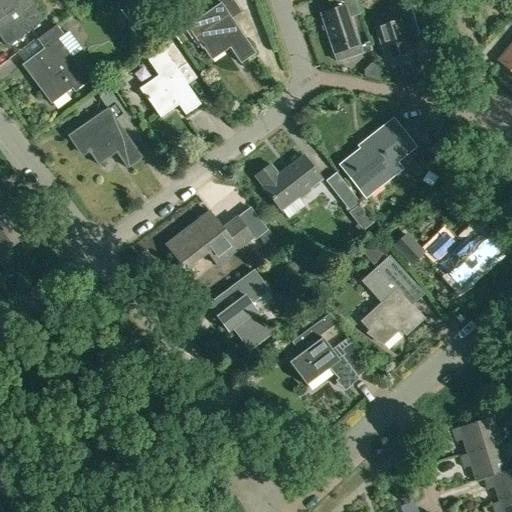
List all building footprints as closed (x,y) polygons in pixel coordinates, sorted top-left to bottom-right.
[(0,0),(0,36),(7,45),(42,19),(28,0),(0,0)] [(133,0),(120,10),(130,23),(146,12),(136,0),(133,0)] [(229,48),(240,64),(255,53),(232,19),(241,13),(232,0),(217,0),(220,4),(188,26),(211,60),(229,48)] [(328,0),(331,10),(321,13),(332,46),(337,61),(371,50),(368,41),(358,44),(357,38),(350,17),(360,14),(355,0),(328,0)] [(402,0),(409,22),(423,18),(421,14),(425,13),(421,0),(402,0)] [(387,60),(392,66),(411,60),(410,53),(412,52),(402,20),(376,28),(387,60)] [(152,29),(160,42),(171,35),(163,22),(152,29)] [(21,66),(50,103),(72,88),(75,92),(89,81),(58,40),(63,36),(55,26),(37,40),(44,48),(21,66)] [(141,89),(161,117),(179,105),(186,115),(201,104),(177,70),(186,64),(173,44),(149,61),(160,76),(141,89)] [(511,44),(499,60),(511,71),(511,44)] [(222,89),(203,102),(221,129),(240,117),(222,89)] [(116,151),(127,167),(142,158),(118,123),(128,117),(109,90),(100,97),(107,108),(68,135),(82,157),(89,152),(98,164),(116,151)] [(338,165),(365,199),(403,169),(396,160),(413,146),(392,120),(369,139),(367,138),(357,146),(359,148),(338,165)] [(434,151),(443,188),(452,185),(461,179),(448,124),(433,128),(439,150),(434,151)] [(255,176),(280,209),(299,195),(301,198),(311,191),(309,188),(321,179),(303,156),(279,175),(271,164),(255,176)] [(325,181),(345,206),(344,208),(346,211),(348,210),(358,203),(359,202),(336,173),(325,181)] [(473,198),(464,183),(452,190),(461,205),(473,198)] [(0,254),(23,237),(25,240),(27,238),(23,233),(22,233),(16,224),(15,225),(0,206),(0,200),(3,198),(0,194),(0,254)] [(368,215),(358,203),(348,210),(358,223),(368,215)] [(180,267),(183,271),(207,252),(217,265),(252,237),(236,217),(222,228),(209,211),(166,244),(176,257),(183,265),(180,267)] [(499,250),(479,228),(456,249),(452,245),(454,243),(445,233),(428,249),(437,259),(441,255),(444,259),(440,263),(460,285),(499,250)] [(279,245),(268,230),(258,237),(269,252),(279,245)] [(408,260),(417,252),(402,235),(393,243),(408,260)] [(367,333),(382,344),(400,328),(406,335),(423,319),(396,290),(400,286),(410,277),(389,254),(361,281),(381,303),(363,319),(372,328),(367,333)] [(234,327),(250,348),(271,332),(254,311),(255,310),(251,304),(269,291),(253,270),(231,286),(240,298),(217,317),(228,331),(234,327)] [(298,322),(305,332),(327,315),(320,306),(298,322)] [(336,324),(329,314),(327,315),(305,332),(294,340),(304,354),(290,365),(306,385),(328,368),(339,380),(341,378),(346,386),(369,368),(347,338),(331,351),(320,336),(336,324)] [(245,402),(243,403),(248,411),(250,410),(259,403),(254,396),(245,402)] [(467,454),(499,443),(491,417),(450,430),(454,443),(462,440),(467,454)] [(482,479),(508,469),(499,443),(467,454),(459,456),(463,469),(470,466),(475,481),(482,479)] [(498,503),(511,498),(511,467),(508,469),(482,479),(486,491),(493,489),(498,503)] [(511,511),(511,498),(498,503),(491,505),(492,511),(511,511)]
